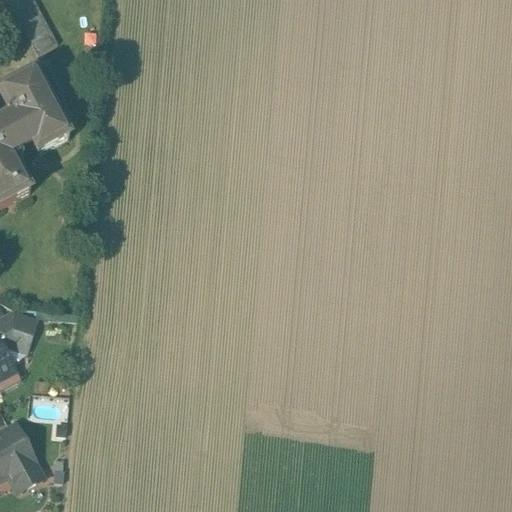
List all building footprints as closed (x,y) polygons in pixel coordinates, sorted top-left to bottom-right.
[(57,47),(31,0),(4,0),(36,58),(57,47)] [(0,211),(29,196),(7,155),(29,144),(36,158),(68,141),(34,76),(0,94),(0,101),(5,111),(0,113),(0,211)] [(14,313),(0,320),(0,336),(20,325),(14,313)] [(20,325),(0,336),(0,347),(3,353),(12,348),(26,356),(27,355),(26,352),(32,329),(35,328),(35,326),(20,325)] [(0,395),(20,385),(3,353),(0,347),(0,395)] [(14,430),(0,438),(0,477),(10,472),(22,495),(42,484),(14,430)]
